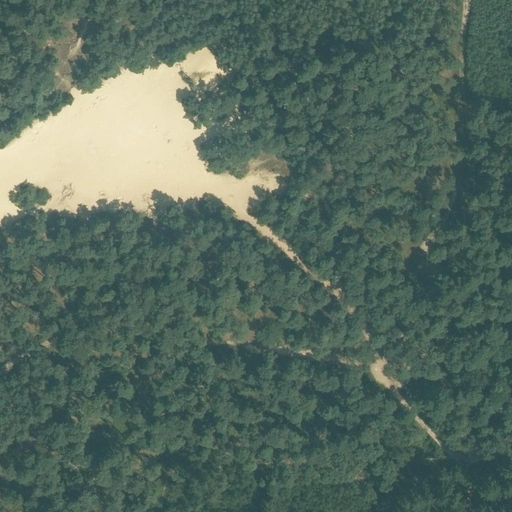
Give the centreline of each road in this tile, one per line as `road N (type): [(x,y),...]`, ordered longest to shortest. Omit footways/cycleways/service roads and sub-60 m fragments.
road 1 (track): [(438,442),(380,366),(363,324),(232,198),(121,178),(0,177)]
road 2 (track): [(375,353),(381,323),(460,187),(456,125),(467,0)]
road 3 (unknown): [(142,511),(162,463),(183,440),(352,458),(438,442)]
